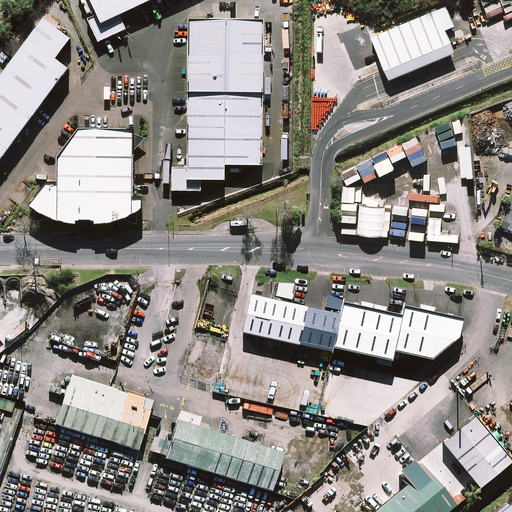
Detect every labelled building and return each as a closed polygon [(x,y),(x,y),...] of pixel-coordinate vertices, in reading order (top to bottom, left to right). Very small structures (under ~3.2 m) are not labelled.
[(99,0),(101,3),(91,8),(103,34),(132,20),(126,8),(141,0),(99,0)] [(439,4),(377,28),(394,72),(456,47),(439,4)] [(77,28),(50,7),(0,74),(0,158),(75,58),(61,49),(77,28)] [(259,163),(264,12),(193,9),(188,159),(175,158),(174,182),(203,183),(203,177),(224,178),(225,162),(259,163)] [(55,216),(132,212),(133,127),(77,125),(58,152),(59,183),(44,179),(30,200),(55,216)] [(511,193),(510,192),(501,226),(511,228),(511,193)] [(416,202),(400,200),(397,223),(413,225),(416,202)] [(456,226),(450,225),(449,233),(418,231),(417,238),(455,240),(456,226)] [(292,284),(277,282),(276,296),(290,298),(292,284)] [(339,310),(341,300),(327,294),(324,307),(339,310)] [(341,314),(252,295),(243,333),(333,353),(334,347),(341,314)] [(403,316),(344,302),(341,314),(334,347),(393,361),(395,351),(432,360),(460,338),(464,319),(405,305),(403,316)] [(227,346),(205,341),(201,360),(197,359),(195,369),(220,375),(227,346)] [(153,397),(71,371),(55,421),(138,446),(153,397)] [(511,456),(476,412),(443,438),(480,483),(511,457),(511,456)] [(281,450),(177,417),(165,454),(269,487),(281,450)] [(406,481),(367,511),(445,511),(456,504),(420,458),(400,474),(406,481)] [(511,511),(511,506),(509,502),(496,511),(511,511)]
